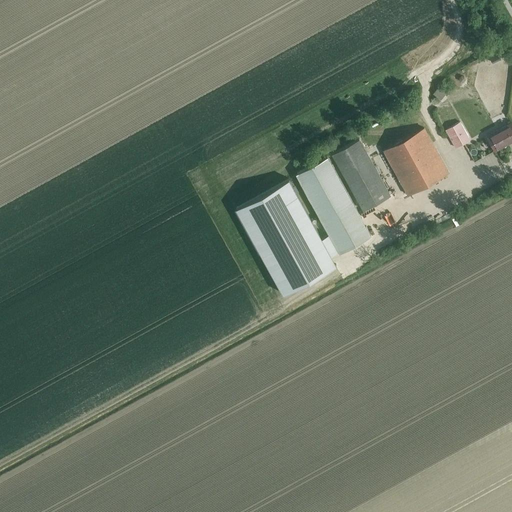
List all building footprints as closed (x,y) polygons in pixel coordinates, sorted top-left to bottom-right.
[(444,94),(437,88),(433,94),(440,99),(444,94)] [(461,121),(455,124),(446,129),(456,147),(471,139),(461,121)] [(494,151),(511,141),(511,123),(486,136),(494,151)] [(407,194),(448,172),(424,128),(383,150),(407,194)] [(389,195),(359,138),(332,153),(363,209),(389,195)] [(296,172),(340,252),(370,235),(327,155),(296,172)] [(336,264),(289,178),(236,207),(283,294),(336,264)]
